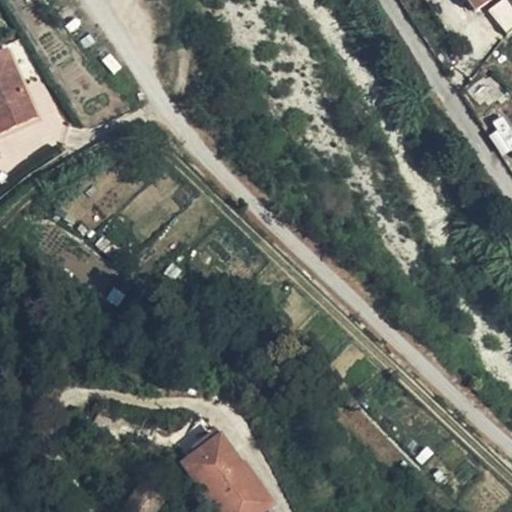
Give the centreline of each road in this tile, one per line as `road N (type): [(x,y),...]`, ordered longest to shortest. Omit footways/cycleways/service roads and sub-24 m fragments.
road 1 (residential): [(100,0),(157,97),(209,161),(511,445)]
road 2 (unclassified): [(284,511),(223,413),(97,392),(70,401),(55,426),(57,465),(96,511)]
